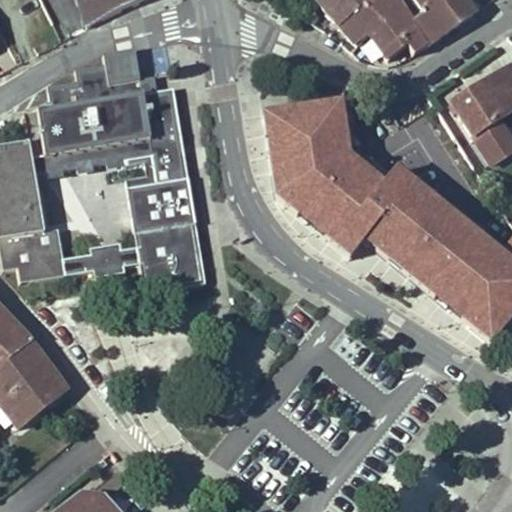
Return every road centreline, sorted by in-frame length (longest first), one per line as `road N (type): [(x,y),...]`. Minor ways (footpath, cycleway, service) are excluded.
road 1 (secondary): [(511,411),(274,245),(240,194),(212,20)]
road 2 (residential): [(212,20),(398,92),(511,9)]
road 3 (residential): [(0,288),(181,511)]
road 4 (residential): [(212,20),(113,40),(0,105)]
